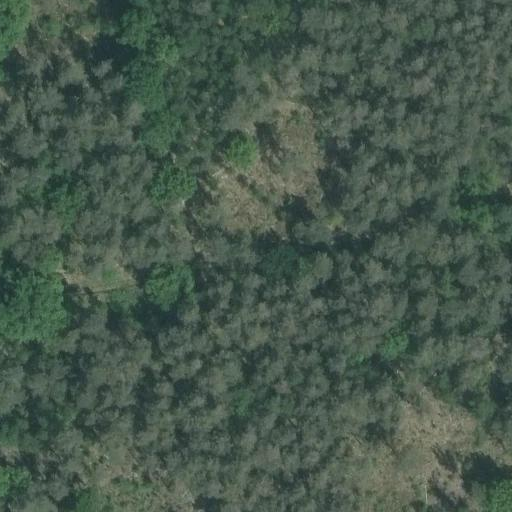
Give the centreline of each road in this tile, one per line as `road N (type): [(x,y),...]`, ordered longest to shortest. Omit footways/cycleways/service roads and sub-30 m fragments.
road 1 (track): [(0,308),(511,206)]
road 2 (track): [(511,307),(489,511)]
